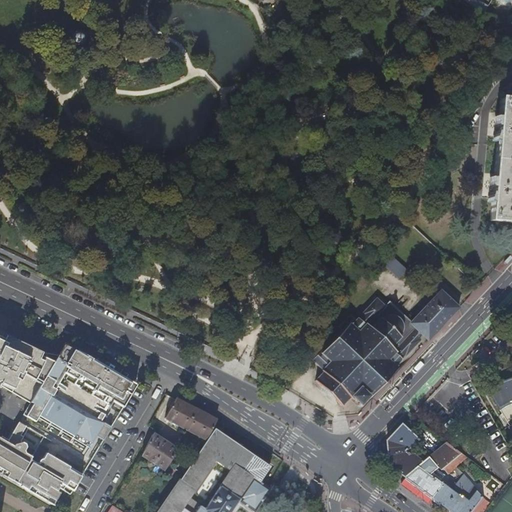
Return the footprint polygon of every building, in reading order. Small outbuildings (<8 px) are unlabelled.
[(479,11),(483,4),(476,0),(471,0),(468,4),(479,11)] [(498,23),(502,16),(488,7),(484,14),(498,23)] [(77,30),(75,31),(75,32),(73,31),(71,35),(72,36),(72,37),(72,38),(72,40),(73,41),(74,43),(75,44),(76,44),(77,45),(79,45),(81,45),(82,45),(83,44),(85,43),(86,42),(87,41),(87,39),(87,37),(87,36),(86,34),(86,33),(84,32),(83,31),(82,30),(80,30),(78,30),(77,30)] [(511,235),(511,113),(502,112),(492,234),(511,235)] [(409,270),(388,251),(387,251),(382,262),(400,279),(409,270)] [(410,323),(422,335),(428,341),(459,308),(441,291),(410,323)] [(422,335),(410,323),(389,303),(385,306),(377,298),(362,314),(363,315),(359,319),(359,318),(357,320),(352,325),(350,324),(343,331),(337,337),(331,344),(323,352),(322,351),(321,351),(320,351),(319,350),(318,350),(316,350),(315,350),(314,351),(313,352),(312,353),(311,354),(311,355),(311,357),(311,358),(312,359),(313,360),(312,360),(323,370),(322,371),(323,373),(316,381),(342,406),(350,397),(352,399),(353,397),(359,403),(358,404),(358,405),(360,407),(362,407),(363,405),(363,403),(362,403),(369,396),(370,398),(398,369),(396,367),(403,360),(402,359),(405,356),(406,356),(421,340),(419,338),(422,335)] [(99,361),(99,362),(99,361),(77,351),(65,345),(64,344),(63,346),(58,355),(50,354),(41,352),(5,335),(4,338),(0,335),(0,385),(9,391),(27,401),(30,402),(29,404),(23,414),(36,422),(38,417),(60,430),(63,432),(88,447),(96,435),(103,440),(111,427),(103,423),(107,416),(94,408),(96,405),(104,410),(110,400),(123,407),(137,384),(133,383),(135,378),(124,373),(121,376),(119,375),(120,371),(99,361)] [(494,388),(491,390),(488,393),(472,380),(494,400),(501,410),(508,406),(511,404),(511,378),(510,379),(506,381),(502,383),(498,385),(494,388)] [(165,418),(206,440),(216,421),(207,416),(188,406),(175,399),(165,418)] [(35,462),(31,460),(30,459),(31,457),(25,453),(24,451),(26,447),(25,444),(20,441),(28,428),(19,423),(16,428),(15,427),(6,442),(5,441),(4,442),(2,441),(0,439),(0,467),(8,473),(6,477),(17,483),(28,490),(30,486),(51,498),(60,483),(65,486),(68,480),(76,485),(82,474),(46,453),(42,458),(40,459),(38,461),(38,463),(35,462)] [(422,439),(405,423),(389,440),(390,465),(407,478),(426,461),(417,454),(413,454),(409,450),(412,447),(415,447),(422,439)] [(3,440),(5,441),(12,430),(10,429),(3,440)] [(255,511),(271,488),(260,481),(270,466),(222,434),(215,429),(181,479),(180,479),(157,511),(230,511),(239,500),(255,511)] [(177,450),(153,434),(144,451),(142,455),(165,469),(177,450)] [(448,442),(442,448),(453,461),(463,453),(448,442)] [(432,457),(441,467),(443,470),(445,468),(453,461),(442,448),(432,457)] [(458,466),(468,457),(463,453),(453,461),(458,466)] [(483,511),(477,507),(485,497),(474,485),(468,493),(474,498),(471,502),(465,497),(464,498),(453,490),(441,481),(445,475),(438,470),(441,467),(432,457),(426,461),(407,478),(452,511),(483,511)] [(450,473),(458,466),(453,461),(445,468),(450,473)] [(468,493),(474,485),(465,474),(453,490),(464,498),(465,497),(471,502),(474,498),(468,493)] [(477,507),(483,511),(485,511),(491,504),(485,497),(477,507)]
